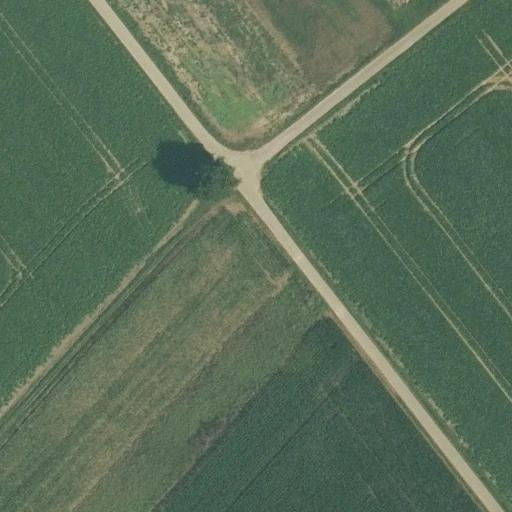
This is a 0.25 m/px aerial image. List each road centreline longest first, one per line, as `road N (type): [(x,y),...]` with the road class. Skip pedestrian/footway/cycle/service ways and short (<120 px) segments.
road 1 (track): [(497,511),(234,174)]
road 2 (track): [(239,181),(0,440)]
road 3 (track): [(234,174),(460,0)]
road 4 (track): [(234,174),(96,0)]
